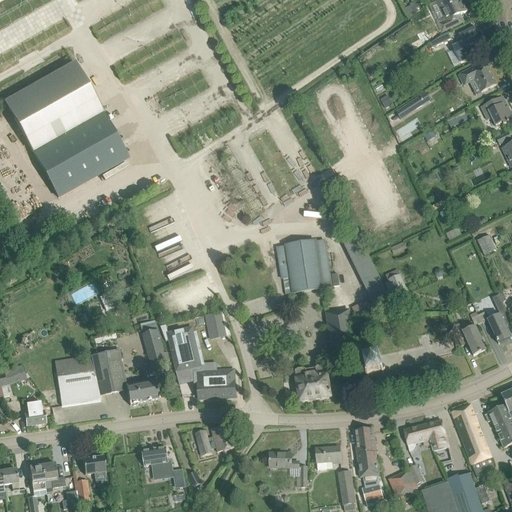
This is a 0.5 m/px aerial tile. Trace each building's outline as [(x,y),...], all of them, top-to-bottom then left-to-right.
[(440,0),(436,2),(440,10),(446,22),(439,25),(442,33),(450,29),(459,25),(456,18),(461,15),(467,12),(461,0),(459,1),(458,0),(440,0)] [(410,6),(405,9),(409,17),(423,8),(421,5),(420,6),(418,6),(416,5),(415,4),(414,4),(413,3),(410,5),(410,6)] [(462,42),(452,47),(461,64),(478,56),(470,39),(478,35),(474,27),(459,35),(462,42)] [(430,45),(432,49),(451,40),(448,34),(442,37),(430,45)] [(33,154),(58,198),(127,158),(103,114),(74,63),(3,103),(32,155),(33,154)] [(458,76),(463,87),(475,81),(481,93),(497,86),(488,68),(478,73),(475,68),(458,76)] [(380,100),(386,109),(393,105),(387,96),(380,100)] [(481,108),(488,122),(492,120),(496,128),(502,124),(503,127),(511,122),(511,116),(508,108),(506,108),(504,104),(502,105),(499,99),(481,108)] [(417,100),(396,114),(398,117),(400,120),(401,122),(422,108),(417,100)] [(424,137),(428,143),(436,138),(432,132),(424,137)] [(496,139),(499,146),(511,140),(508,133),(496,139)] [(511,145),(502,150),(511,169),(511,168),(511,145)] [(442,171),(439,172),(442,178),(443,180),(446,178),(450,176),(447,168),(442,171)] [(446,209),(449,216),(460,210),(457,204),(446,209)] [(346,243),(376,310),(391,303),(361,236),(346,243)] [(489,236),(477,242),(484,255),(495,250),(489,236)] [(276,248),(281,280),(283,280),(285,295),(292,294),(292,296),(324,291),(323,289),(332,288),(325,241),(276,248)] [(387,280),(388,282),(385,284),(391,298),(394,297),(395,299),(408,293),(400,275),(387,280)] [(100,299),(106,312),(114,308),(108,295),(100,299)] [(506,327),(511,324),(499,296),(492,299),(499,315),(488,321),(499,345),(511,339),(506,327)] [(474,305),(477,311),(482,309),(479,302),(474,305)] [(481,324),(488,321),(484,313),(483,310),(476,313),(481,324)] [(327,314),(332,351),(354,349),(349,311),(327,314)] [(221,312),(206,315),(211,340),(226,337),(230,336),(222,312),(221,312)] [(476,313),(470,316),(471,319),(475,327),(481,324),(476,313)] [(142,335),(151,366),(166,362),(166,361),(169,360),(167,353),(164,354),(158,331),(155,332),(153,322),(140,325),(142,335)] [(459,325),(452,327),(461,347),(468,344),(474,357),(482,353),(481,353),(486,350),(475,327),(462,332),(459,325)] [(168,338),(176,373),(200,367),(192,332),(168,338)] [(157,390),(155,380),(126,386),(119,351),(91,357),(55,362),(55,365),(60,398),(61,408),(101,402),(100,397),(127,391),(130,406),(133,407),(136,407),(138,405),(138,404),(159,400),(157,390)] [(367,374),(366,376),(367,377),(369,375),(380,372),(382,374),(384,372),(383,371),(384,371),(385,370),(385,368),(383,367),(382,367),(381,367),(379,357),(380,356),(378,355),(377,357),(365,360),(363,359),(362,361),(364,362),(367,374)] [(20,367),(19,363),(12,366),(13,369),(0,373),(0,399),(9,398),(6,386),(20,381),(23,387),(28,385),(26,379),(21,366),(20,367)] [(295,372),(300,402),(330,398),(330,395),(331,394),(331,390),(329,389),(326,367),(323,366),(317,367),(315,369),(306,370),(303,369),(297,370),(295,372)] [(201,370),(193,373),(194,382),(194,385),(197,385),(197,389),(198,401),(236,400),(235,383),(234,373),(224,373),(217,373),(202,374),(201,370)] [(511,391),(504,395),(501,396),(505,406),(511,419),(511,391)] [(490,417),(486,418),(488,423),(492,422),(503,447),(504,449),(511,445),(511,419),(505,406),(488,413),(490,417)] [(496,472),(471,407),(452,414),(478,479),(496,472)] [(24,413),(26,427),(46,424),(44,411),(24,413)] [(438,452),(449,449),(445,437),(442,421),(427,425),(431,440),(430,441),(433,453),(435,452),(440,465),(446,464),(444,457),(441,458),(440,454),(438,452)] [(415,444),(430,441),(431,440),(427,425),(404,431),(407,446),(408,446),(410,453),(411,453),(413,452),(415,447),(415,444)] [(196,434),(198,444),(202,458),(212,455),(211,450),(216,449),(217,453),(233,449),(227,426),(211,430),(213,439),(207,440),(205,432),(196,434)] [(373,430),(354,432),(356,442),(360,478),(363,478),(365,488),(362,489),(366,504),(376,502),(383,500),(379,486),(378,476),(379,476),(374,440),(373,430)] [(166,448),(142,452),(144,467),(152,466),(153,475),(173,472),(171,461),(168,462),(166,448)] [(317,464),(318,471),(326,470),(326,463),(333,463),(333,464),(341,464),(341,459),(340,449),(316,450),(317,460),(317,464)] [(269,462),(269,470),(290,470),(299,470),(299,468),(299,467),(299,463),(291,463),(291,455),(270,455),(270,461),(269,461),(269,462)] [(103,457),(83,460),(85,476),(94,474),(95,483),(106,481),(105,473),(106,473),(103,457)] [(33,492),(46,490),(42,466),(37,467),(36,464),(29,465),(33,492)] [(55,464),(42,466),(45,483),(51,482),(52,489),(65,488),(64,478),(57,479),(55,464)] [(408,469),(409,470),(415,486),(423,483),(416,466),(408,469)] [(298,478),(298,488),(306,489),(307,467),(299,467),(299,468),(299,470),(299,478),(298,478)] [(16,470),(1,472),(3,486),(11,485),(13,492),(19,491),(18,484),(16,470)] [(415,486),(409,470),(388,480),(397,500),(399,499),(400,502),(416,495),(415,492),(417,492),(415,486)] [(183,471),(175,472),(177,490),(185,489),(183,471)] [(351,472),(337,474),(343,507),(343,511),(348,511),(355,511),(354,505),(356,505),(351,472)] [(188,477),(194,489),(201,485),(195,473),(188,477)] [(511,475),(511,473),(500,477),(511,507),(511,475)] [(448,483),(421,492),(427,510),(428,511),(482,511),(470,476),(471,475),(471,474),(459,479),(458,477),(447,481),(448,483)] [(479,488),(476,489),(482,505),(490,502),(484,489),(491,486),(488,478),(481,481),(482,484),(478,485),(479,488)] [(76,483),(79,503),(89,501),(86,482),(76,483)] [(62,501),(63,511),(78,509),(75,492),(67,493),(68,500),(62,501)] [(38,511),(36,498),(28,499),(29,511),(38,511)]
